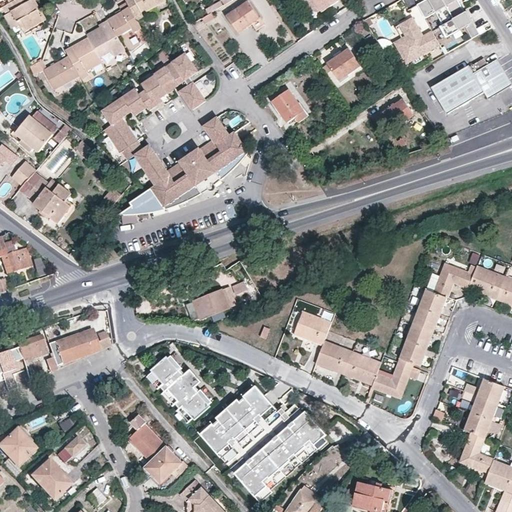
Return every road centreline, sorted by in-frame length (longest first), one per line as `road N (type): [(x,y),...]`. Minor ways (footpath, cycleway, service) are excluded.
road 1 (residential): [(131,336),(181,332),(212,340),(350,405),(406,447)]
road 2 (primary): [(511,148),(265,229)]
road 3 (primary): [(265,229),(117,278)]
road 4 (residential): [(212,474),(110,359)]
road 5 (residential): [(135,511),(134,492),(75,376)]
road 6 (residential): [(240,92),(267,131),(253,191),(265,229)]
road 7 (residential): [(240,92),(345,18)]
